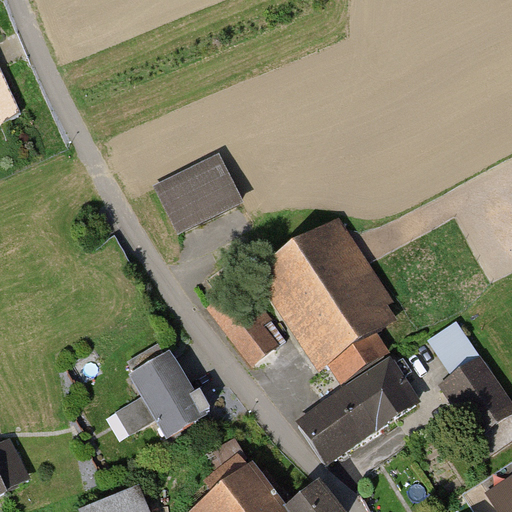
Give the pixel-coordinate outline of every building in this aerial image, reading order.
[(220,153),(154,186),(179,235),(245,202),(220,153)] [(388,306),(336,229),(253,284),(317,381),(326,374),(339,393),(387,361),(372,339),(392,326),(382,310),(388,306)] [(239,288),(209,312),(254,369),(277,352),(262,332),(269,326),(239,288)] [(196,392),(171,351),(130,376),(143,397),(115,414),(129,437),(159,419),(171,438),(210,414),(207,410),(211,407),(200,389),(196,392)] [(511,416),(479,366),(441,390),(474,442),(511,416)] [(389,367),(344,396),(372,438),(416,409),(389,367)] [(344,396),(299,425),(327,468),(372,438),(344,396)] [(0,496),(9,492),(8,490),(31,479),(10,438),(0,443),(0,496)] [(276,511),(248,475),(198,511),(276,511)] [(511,481),(489,496),(499,511),(502,511),(511,505),(511,481)] [(328,511),(314,493),(288,511),(328,511)] [(141,511),(135,494),(88,511),(141,511)]
